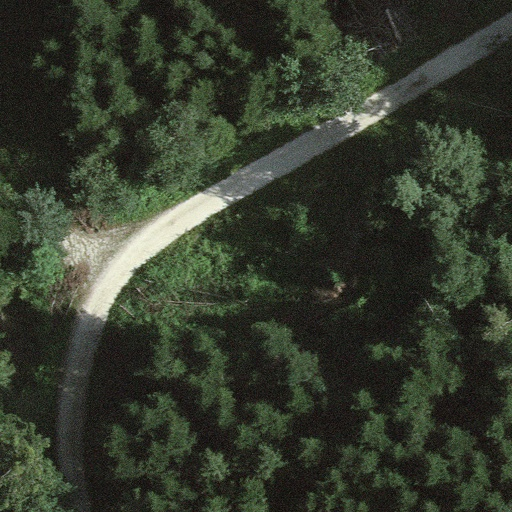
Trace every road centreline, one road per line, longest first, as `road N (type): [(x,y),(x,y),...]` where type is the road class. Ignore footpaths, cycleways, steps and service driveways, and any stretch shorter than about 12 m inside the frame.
road 1 (track): [(75,511),(65,488),(64,378),(106,300),(149,246),(511,29)]
road 2 (track): [(0,147),(51,202),(106,300)]
